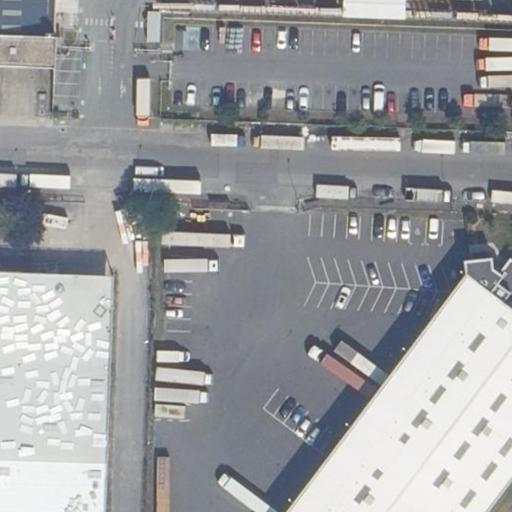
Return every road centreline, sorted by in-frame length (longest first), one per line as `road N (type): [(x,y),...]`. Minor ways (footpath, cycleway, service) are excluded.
road 1 (unclassified): [(511,178),(0,152)]
road 2 (unknown): [(137,66),(232,60),(406,82),(511,83)]
road 3 (unknown): [(287,243),(227,511)]
road 4 (unknown): [(287,243),(456,250)]
